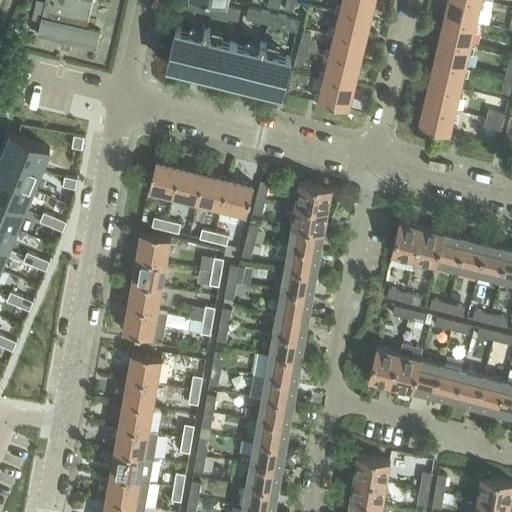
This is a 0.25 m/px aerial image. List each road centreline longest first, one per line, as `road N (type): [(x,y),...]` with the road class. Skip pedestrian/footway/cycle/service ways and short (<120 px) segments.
road 1 (residential): [(50,511),(123,99)]
road 2 (residential): [(123,99),(371,163)]
road 3 (residential): [(334,401),(371,163)]
road 4 (residential): [(511,451),(334,401)]
road 5 (residential): [(412,0),(371,163)]
road 6 (residential): [(371,163),(511,198)]
